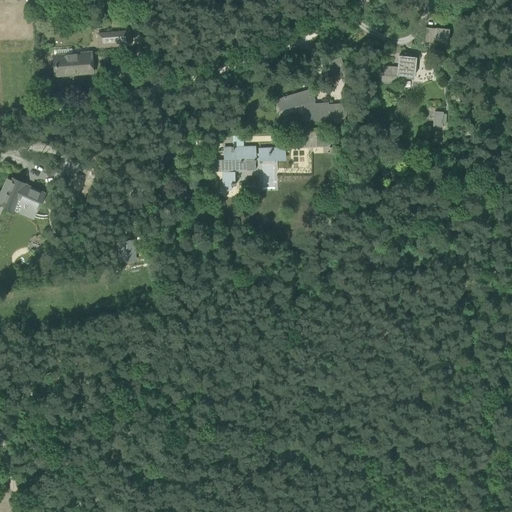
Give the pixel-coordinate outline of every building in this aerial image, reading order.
[(110,18),(111,31),(97,32),(98,47),(129,45),(128,35),(129,35),(129,30),(125,30),(124,17),(110,18)] [(424,42),(446,45),(448,29),(426,26),(424,42)] [(54,54),(56,75),(91,72),(90,51),(54,54)] [(381,81),(397,83),(398,75),(413,76),(415,57),(400,56),(399,67),(382,65),(381,81)] [(344,70),(341,60),(327,65),(330,75),(344,70)] [(312,101),(314,100),(311,89),(277,99),(280,110),(302,104),(304,109),(304,121),(345,119),(345,104),(329,105),(329,104),(328,104),(328,103),(317,104),(318,108),(314,109),(312,101)] [(434,112),(433,127),(441,127),(442,112),(434,112)] [(316,136),(316,147),(328,146),(327,136),(316,136)] [(224,173),(225,185),(226,185),(226,190),(233,190),(233,185),(237,185),(237,183),(235,183),(235,173),(235,171),(248,170),(248,161),(255,161),(255,162),(257,162),(257,161),(286,160),(286,149),(260,149),(261,154),(257,154),(256,147),(234,148),(234,147),(232,147),(233,151),(220,151),(220,152),(225,152),(226,159),(229,159),(229,160),(216,161),(216,171),(229,171),(229,173),(224,173)] [(90,188),(96,172),(89,170),(85,180),(76,176),(73,182),(75,183),(73,188),(82,192),(83,193),(85,194),(86,194),(88,194),(90,192),(90,191),(90,190),(90,188)] [(29,190),(25,188),(26,186),(12,179),(9,187),(4,185),(0,194),(0,202),(3,204),(4,202),(6,203),(5,205),(14,209),(17,202),(25,205),(24,207),(36,212),(41,201),(36,199),(39,191),(30,187),(29,190)] [(135,241),(119,241),(119,261),(135,261),(135,241)]
